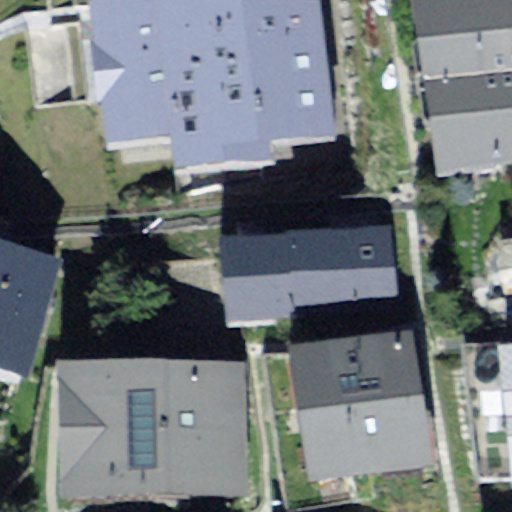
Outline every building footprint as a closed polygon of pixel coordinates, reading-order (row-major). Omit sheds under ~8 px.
[(304,0),(98,0),(124,195),(326,170),(304,0)] [(511,0),(405,0),(413,92),(511,83),(511,0)] [(511,83),(413,92),(422,187),(511,179),(511,83)] [(383,227),(212,243),(221,335),(392,319),(383,227)] [(55,272),(0,257),(0,370),(26,377),(55,272)] [(403,338),(294,357),(317,490),(426,471),(403,338)] [(511,352),(502,354),(511,455),(511,352)] [(239,377),(60,378),(61,511),(240,511),(239,377)]
